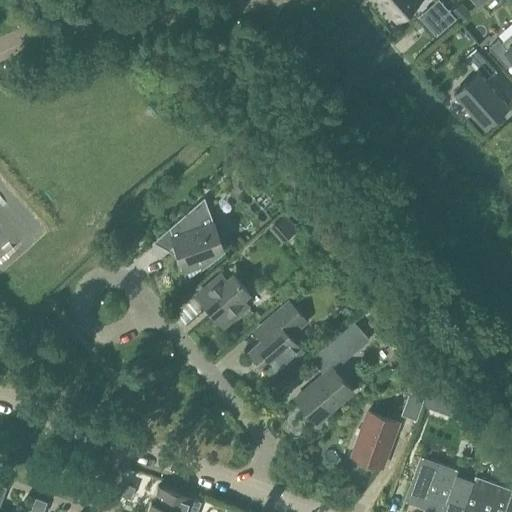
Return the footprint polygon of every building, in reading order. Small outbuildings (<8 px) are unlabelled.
[(380,0),(397,18),(399,17),(399,18),(417,2),(417,1),(418,0),(380,0)] [(440,0),(436,0),(429,7),(447,27),(456,18),(453,14),(440,0)] [(463,5),(453,14),(456,18),(461,23),(471,14),(463,5)] [(498,39),(489,47),(506,67),(511,62),(511,33),(501,43),(498,39)] [(475,48),(465,57),(478,72),(455,92),(467,105),(466,107),(473,115),(475,114),(485,125),(508,105),(487,81),(497,71),(475,48)] [(233,174),(232,186),(243,187),(244,175),(233,174)] [(189,280),(224,249),(205,197),(170,228),(180,239),(175,243),(189,280)] [(226,281),(220,275),(197,295),(224,326),(247,306),(242,300),(248,294),(232,276),(226,281)] [(259,327),(266,336),(250,350),(273,377),(302,352),(289,336),(305,322),(288,302),(259,327)] [(369,340),(354,322),(327,346),(342,363),(369,340)] [(296,398),(317,422),(353,392),(332,367),(296,398)] [(425,396),(422,406),(431,410),(437,393),(429,386),(425,396)] [(422,406),(425,396),(409,390),(400,415),(416,421),(422,406)] [(368,411),(352,455),(383,466),(399,422),(368,411)] [(460,511),(472,481),(454,474),(456,469),(419,455),(402,500),(426,509),(429,501),(443,506),(440,511),(460,511)] [(472,481),(460,511),(511,511),(511,495),(509,495),(511,489),(474,475),(472,481)] [(120,494),(131,498),(135,488),(123,483),(120,494)] [(159,486),(158,490),(153,503),(150,502),(146,511),(196,511),(200,501),(159,486)] [(40,511),(44,501),(34,497),(30,509),(39,511),(40,511)]
